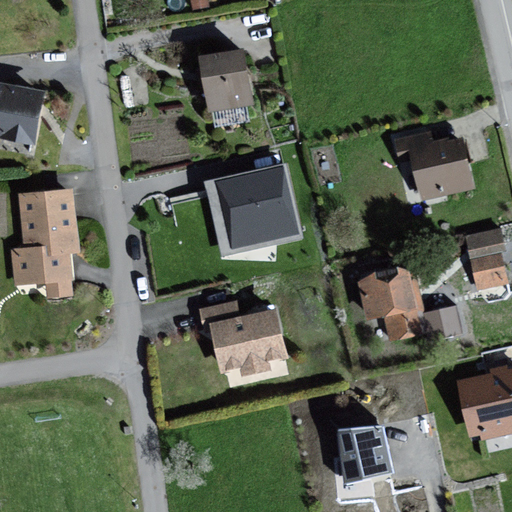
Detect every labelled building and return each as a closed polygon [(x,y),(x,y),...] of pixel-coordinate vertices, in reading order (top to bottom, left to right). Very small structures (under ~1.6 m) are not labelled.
[(249,52),(204,58),(204,62),(212,114),(257,108),(249,52)] [(46,90),(0,81),(0,136),(9,138),(8,140),(33,144),(34,140),(36,140),(46,90)] [(432,134),(399,140),(402,153),(413,151),(423,203),(477,193),(468,139),(434,146),(432,134)] [(301,236),(285,166),(210,183),(225,253),(301,236)] [(74,189),(23,194),(28,246),(14,247),(18,285),(46,282),(47,298),(74,295),(70,252),(80,251),(74,189)] [(505,238),(473,240),(476,291),(509,289),(505,238)] [(417,270),(361,283),(369,320),(387,316),(392,342),(431,333),(417,270)] [(241,301),(207,308),(221,374),(243,369),(245,378),(274,372),(272,365),(293,361),(283,311),(245,319),(241,301)] [(511,371),(462,380),(473,438),(484,436),(486,444),(511,439),(511,371)] [(389,429),(344,435),(350,482),(395,476),(389,429)]
